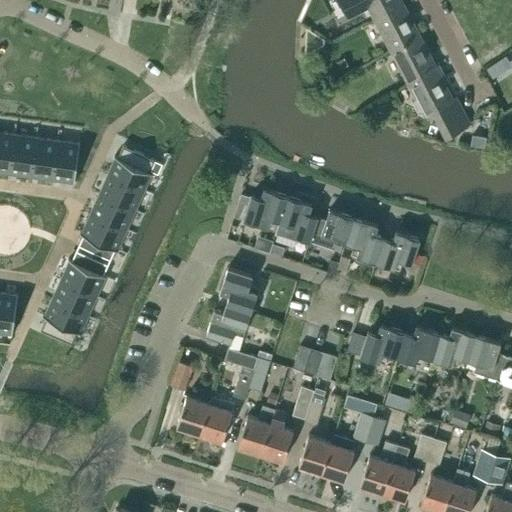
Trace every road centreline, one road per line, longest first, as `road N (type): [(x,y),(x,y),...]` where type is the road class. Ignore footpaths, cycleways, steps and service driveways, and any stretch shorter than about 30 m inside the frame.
road 1 (residential): [(98,460),(146,396),(214,247),(394,304),(420,294),(511,323)]
road 2 (residential): [(204,126),(138,63),(1,0)]
road 3 (unclassified): [(260,511),(98,460)]
